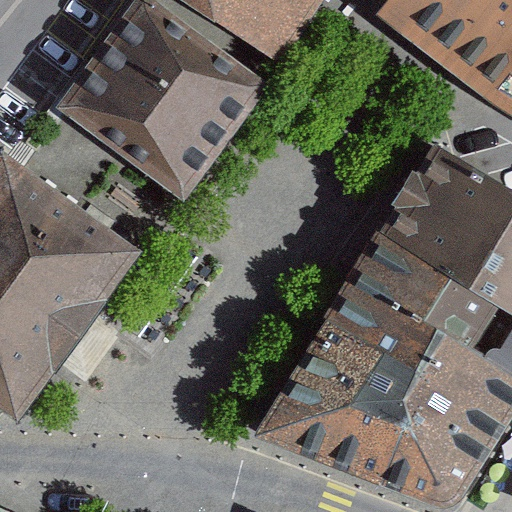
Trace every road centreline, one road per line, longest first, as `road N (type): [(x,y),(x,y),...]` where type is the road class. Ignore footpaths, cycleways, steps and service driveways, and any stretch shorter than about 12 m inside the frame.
road 1 (residential): [(346,511),(239,473),(159,466)]
road 2 (residential): [(159,466),(0,456)]
road 3 (residential): [(511,127),(397,61)]
